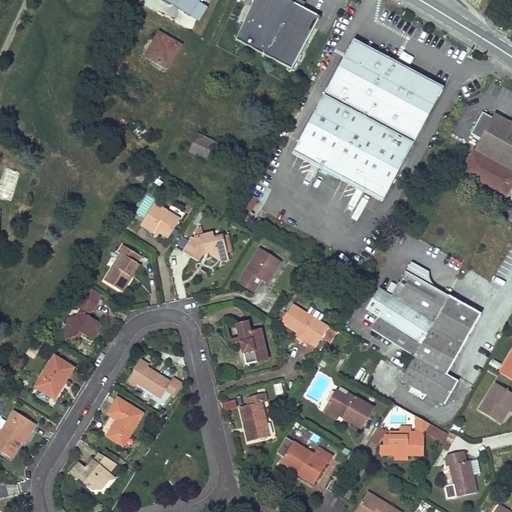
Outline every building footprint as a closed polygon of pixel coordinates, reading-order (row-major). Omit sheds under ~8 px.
[(165,0),(189,14),(197,1),(197,0),(165,0)] [(317,14),(289,0),(251,0),(232,37),(290,67),(317,14)] [(197,1),(189,14),(198,19),(205,6),(197,1)] [(156,30),(142,56),(167,70),(181,44),(156,30)] [(339,178),(382,201),(443,86),(352,37),(290,153),(321,169),(320,172),(337,181),(339,178)] [(511,122),(495,113),(492,118),(483,113),(471,134),(481,139),(475,150),(473,149),(462,170),(503,193),(508,184),(511,185),(511,122)] [(224,146),(194,134),(187,152),(217,164),(224,146)] [(511,187),(511,185),(508,184),(503,193),(508,196),(511,187)] [(180,219),(154,203),(141,226),(154,234),(154,233),(156,230),(160,233),(168,238),(180,219)] [(210,255),(214,257),(227,254),(227,253),(223,237),(223,236),(214,238),(213,233),(203,236),(201,228),(198,229),(195,234),(196,237),(195,239),(192,238),(190,243),(183,253),(198,261),(203,253),(205,250),(208,249),(209,252),(210,255)] [(232,252),(228,236),(223,237),(227,253),(232,252)] [(141,256),(123,245),(118,253),(121,254),(104,281),(123,292),(132,277),(129,276),(137,263),(141,256)] [(280,262),(260,249),(238,283),(243,286),(253,292),(257,285),(250,281),(254,275),(261,280),(267,283),(280,262)] [(132,277),(139,265),(137,263),(129,276),(132,277)] [(366,309),(380,319),(372,330),(414,357),(450,297),(441,292),(421,280),(426,272),(411,263),(392,295),(379,288),(366,309)] [(426,272),(421,280),(441,292),(442,291),(440,290),(438,288),(436,287),(435,286),(433,285),(432,283),(431,282),(430,280),(429,278),(429,276),(429,275),(429,273),(426,272)] [(261,280),(254,275),(250,281),(257,285),(261,280)] [(95,302),(99,294),(88,288),(83,295),(95,302)] [(83,295),(76,307),(81,310),(76,317),(68,319),(65,324),(64,324),(61,328),(62,328),(62,329),(64,339),(76,337),(75,333),(80,332),(82,333),(93,340),(95,337),(103,325),(89,316),(96,303),(95,302),(83,295)] [(481,315),(450,297),(414,357),(446,375),(481,315)] [(329,327),(320,322),(307,314),(292,305),(281,323),(297,333),(310,341),(308,343),(316,348),(322,338),(329,327)] [(320,322),(323,315),(311,308),(307,314),(320,322)] [(237,325),(240,337),(241,342),(246,365),(268,360),(261,330),(250,332),(248,322),(237,325)] [(337,333),(329,327),(322,338),(330,343),(337,333)] [(308,343),(310,341),(297,333),(296,335),(308,343)] [(511,351),(499,373),(511,380),(511,351)] [(73,368),(54,356),(35,387),(39,389),(51,397),(54,399),(59,392),(61,388),(60,387),(63,382),(64,383),(73,368)] [(446,375),(414,357),(400,381),(445,406),(458,381),(446,375)] [(149,365),(141,360),(134,371),(129,379),(128,381),(136,386),(137,383),(161,398),(166,390),(173,395),(181,383),(173,378),(171,382),(147,367),(149,365)] [(509,412),(511,413),(511,411),(511,402),(511,401),(511,393),(495,383),(479,410),(498,422),(506,409),(509,412)] [(280,384),(274,386),(276,395),(283,393),(280,384)] [(49,401),(51,397),(39,389),(36,393),(37,396),(45,402),(49,401)] [(346,397),(336,391),(326,408),(339,416),(340,413),(345,416),(343,418),(361,429),(373,408),(348,393),(346,397)] [(269,437),(261,403),(266,402),(264,394),(246,398),(248,405),(240,407),(245,427),(248,442),(269,437)] [(143,414),(117,398),(113,405),(107,414),(117,420),(119,421),(117,423),(116,422),(107,437),(123,446),(143,414)] [(339,416),(326,408),(323,412),(337,420),(339,416)] [(509,412),(506,409),(498,422),(501,424),(509,412)] [(29,430),(31,432),(36,424),(14,411),(0,433),(0,451),(11,459),(17,449),(21,442),(29,430)] [(460,428),(454,424),(451,429),(458,433),(460,428)] [(389,440),(383,440),(383,446),(380,446),(380,455),(394,455),(395,455),(395,453),(407,453),(407,455),(408,455),(423,456),(424,433),(408,432),(408,428),(389,427),(389,436),(389,440)] [(458,433),(451,428),(447,435),(444,440),(452,444),(458,433)] [(31,432),(29,430),(21,442),(24,443),(31,432)] [(452,444),(444,440),(441,446),(448,450),(452,444)] [(285,458),(302,469),(299,474),(298,475),(313,484),(326,463),(328,464),(332,456),(319,448),(314,455),(294,442),(285,458)] [(450,466),(457,497),(477,493),(473,475),(470,461),(465,462),(463,452),(448,455),(445,459),(447,466),(450,466)] [(99,454),(94,460),(109,473),(116,465),(99,454)] [(302,469),(285,458),(281,463),(299,474),(302,469)] [(87,469),(79,463),(70,474),(78,480),(79,479),(92,490),(100,489),(100,483),(100,480),(103,480),(108,480),(112,479),(114,477),(109,473),(94,460),(87,469)] [(248,482),(250,478),(244,473),(241,478),(248,482)] [(100,489),(112,479),(108,480),(103,480),(100,480),(100,483),(100,489)] [(378,504),(381,500),(367,492),(365,496),(378,504)] [(378,504),(365,496),(355,511),(399,511),(381,500),(378,504)]
